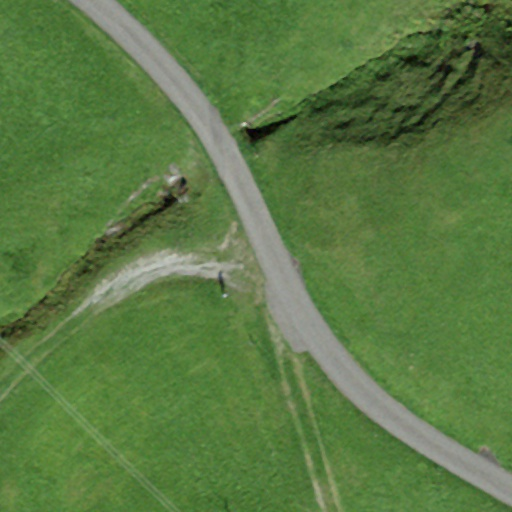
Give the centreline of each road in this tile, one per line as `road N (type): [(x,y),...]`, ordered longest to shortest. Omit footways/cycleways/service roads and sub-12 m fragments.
road 1 (unclassified): [(96,0),(214,132),(296,317),(365,396),(511,488)]
road 2 (track): [(296,317),(219,274),(172,268),(118,289),(0,384)]
road 3 (track): [(296,317),(283,349),(335,511)]
